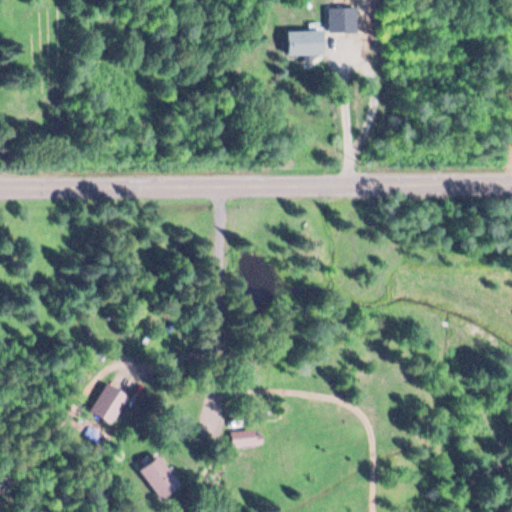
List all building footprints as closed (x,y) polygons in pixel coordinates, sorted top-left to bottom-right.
[(325,29),(349,29),(349,7),(325,7),(325,29)] [(320,30),(284,30),(284,54),(320,54),(320,30)] [(108,424),(125,395),(102,382),(86,411),(108,424)] [(258,445),(258,433),(252,433),(252,430),(227,430),(227,445),(258,445)] [(156,499),(176,484),(155,454),(135,469),(156,499)]
